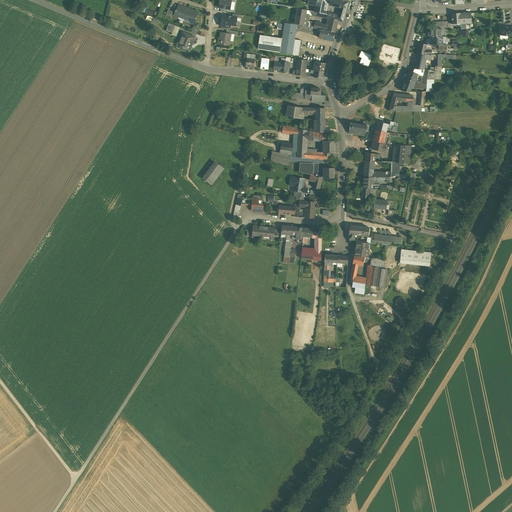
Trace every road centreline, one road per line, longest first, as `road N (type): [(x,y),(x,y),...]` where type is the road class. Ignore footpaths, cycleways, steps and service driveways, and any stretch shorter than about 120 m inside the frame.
road 1 (track): [(334,511),(453,325),(511,207)]
road 2 (track): [(235,230),(76,479)]
road 3 (track): [(376,369),(459,224),(511,109)]
road 4 (unclassified): [(205,69),(33,0)]
road 5 (residential): [(416,7),(398,78),(338,111)]
road 6 (track): [(235,230),(229,216),(246,140),(259,131),(291,135)]
road 7 (track): [(76,479),(0,380)]
road 8 (unclassified): [(328,83),(205,69)]
